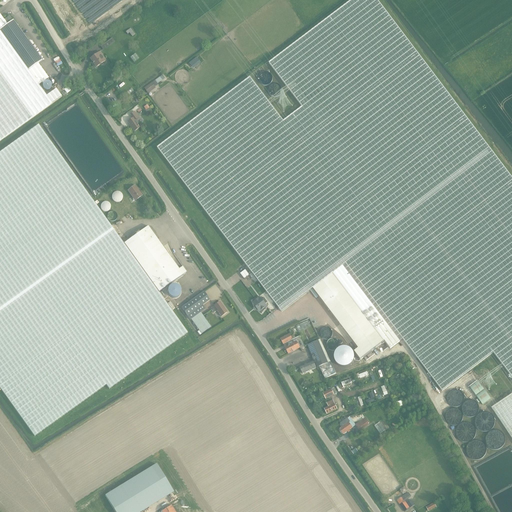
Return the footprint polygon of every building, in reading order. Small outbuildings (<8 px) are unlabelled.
[(511,377),(511,177),(377,0),(352,0),(269,63),(302,107),(283,121),(279,116),(251,79),(250,77),(157,148),(226,238),(282,312),(310,291),(346,263),(403,339),(442,391),(493,353),(511,377)] [(0,140),(52,104),(61,97),(56,89),(46,96),(39,85),(42,83),(43,85),(42,87),(43,88),(44,90),(46,91),(48,91),(50,90),(51,88),(51,86),(51,84),(50,83),(48,82),(46,82),(45,81),(49,78),(38,64),(42,61),(13,20),(7,25),(6,24),(12,20),(9,16),(4,20),(0,15),(0,140)] [(127,34),(129,33),(132,37),(135,34),(130,28),(125,32),(127,34)] [(112,38),(100,47),(102,50),(114,42),(112,38)] [(99,52),(90,59),(96,67),(106,61),(99,52)] [(131,57),(135,61),(139,58),(135,53),(131,57)] [(163,75),(152,81),(154,85),(165,79),(163,75)] [(144,89),(147,94),(155,88),(152,83),(144,89)] [(130,115),(133,118),(127,122),(134,131),(139,128),(134,121),(139,118),(134,112),(130,115)] [(0,152),(0,388),(34,436),(106,385),(109,389),(187,333),(158,293),(187,272),(182,267),(179,269),(148,226),(123,244),(38,125),(0,152)] [(135,186),(128,191),(135,201),(142,196),(135,186)] [(313,297),(315,299),(319,297),(358,348),(354,351),(360,360),(384,341),(390,349),(403,339),(346,263),(310,291),(314,296),(313,297)] [(245,278),(250,275),(246,269),(241,273),(245,278)] [(178,283),(167,287),(171,299),(182,295),(178,283)] [(205,309),(202,306),(209,300),(203,292),(181,308),(190,320),(191,319),(201,334),(211,327),(200,312),(205,309)] [(255,308),(262,314),(267,307),(265,304),(267,302),(264,298),(262,300),(260,297),(252,301),(255,308)] [(217,311),(221,317),(227,312),(219,302),(213,306),(214,306),(210,309),(213,313),(217,311)] [(308,320),(296,325),(299,331),(311,326),(308,320)] [(305,350),(299,336),(295,338),(294,335),(291,336),(290,334),(280,339),(283,345),(285,348),(288,354),(300,348),(302,352),(305,350)] [(320,340),(318,341),(307,346),(317,368),(319,367),(324,379),(335,374),(320,340)] [(373,352),(364,358),(366,361),(375,354),(373,352)] [(302,373),(303,374),(316,368),(313,361),(300,367),(301,371),(300,372),(301,373),(302,373)] [(478,382),(470,388),(476,396),(484,390),(478,382)] [(323,393),(326,399),(334,396),(332,390),(323,393)] [(485,391),(477,397),(483,405),(491,399),(485,391)] [(367,404),(376,401),(373,392),(369,393),(371,399),(365,401),(367,404)] [(511,393),(491,408),(511,438),(511,393)] [(462,411),(470,414),(469,415),(475,417),(479,403),(466,399),(462,411)] [(324,409),(327,414),(337,409),(332,400),(327,403),(329,407),(324,409)] [(493,428),(495,414),(479,412),(478,418),(480,419),(479,424),(481,425),(481,426),(493,428)] [(343,427),(339,429),(343,434),(352,428),(348,423),(350,422),(347,418),(340,423),(343,427)] [(370,424),(365,418),(355,425),(360,432),(370,424)] [(380,433),(385,430),(380,422),(375,425),(380,433)] [(475,435),(474,424),(461,425),(461,431),(462,431),(463,435),(464,435),(465,437),(468,437),(468,436),(475,435)] [(492,435),(493,436),(492,443),(494,444),(494,447),(503,448),(505,432),(492,430),(492,435)] [(127,482),(105,495),(115,511),(135,511),(171,490),(173,493),(173,492),(157,465),(128,483),(127,482)] [(403,494),(408,491),(405,486),(399,490),(403,494)] [(411,500),(409,502),(409,503),(407,505),(404,500),(409,497),(410,496),(408,493),(407,494),(402,497),(397,500),(404,511),(410,508),(414,505),(411,500)] [(434,502),(426,507),(428,511),(436,507),(434,502)]
